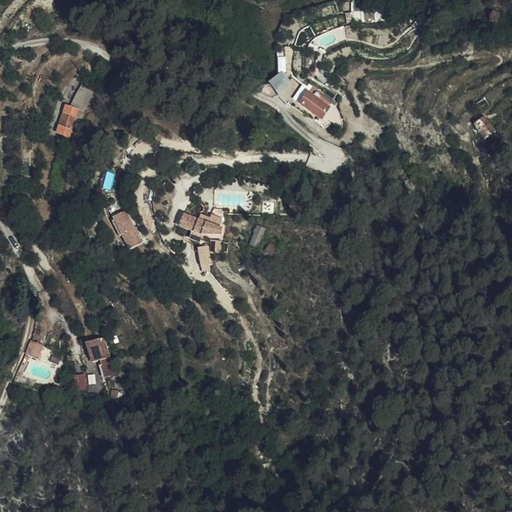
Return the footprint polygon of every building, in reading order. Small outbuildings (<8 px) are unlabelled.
[(92,71),(87,80),(101,87),(106,77),(92,71)] [(281,73),(270,82),(277,91),(288,82),(281,73)] [(292,98),(299,103),(308,91),(301,86),(292,98)] [(308,91),(299,103),(319,117),(317,120),(322,123),(330,118),(331,126),(338,127),(339,113),(332,101),(316,90),(313,95),(308,91)] [(84,114),(85,109),(90,111),(95,97),(78,92),(70,119),(81,122),(83,117),(84,118),(86,114),(84,114)] [(479,105),(484,113),(493,107),(488,99),(479,105)] [(498,114),(493,107),(484,113),(489,121),(498,114)] [(113,218),(130,249),(144,241),(127,210),(113,218)] [(222,221),(182,215),(180,228),(204,231),(222,227),(222,221)] [(253,226),(253,245),(261,244),(261,226),(253,226)] [(212,251),(225,250),(225,241),(211,243),(212,251)] [(268,244),(267,252),(276,253),(277,245),(268,244)] [(210,256),(200,257),(201,265),(210,265),(210,256)] [(98,336),(85,342),(93,360),(100,356),(103,361),(101,362),(106,373),(116,369),(103,341),(101,336),(98,337),(98,336)] [(31,342),(27,356),(37,359),(40,344),(31,342)] [(86,373),(78,375),(81,390),(89,388),(86,373)]
